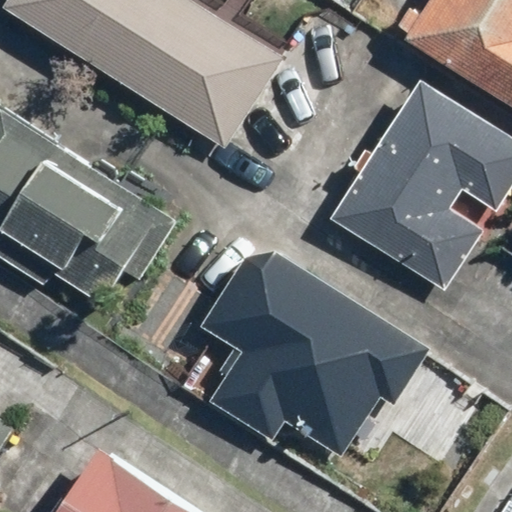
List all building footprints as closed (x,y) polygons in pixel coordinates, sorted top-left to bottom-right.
[(225,151),(286,59),(195,0),(13,0),(8,8),(225,151)] [(511,104),(511,0),(436,0),(412,37),(511,104)] [(448,290),(486,231),(452,209),(464,190),(498,212),(511,191),(511,135),(426,80),(336,218),(448,290)] [(0,236),(1,237),(0,237),(0,260),(118,334),(188,223),(3,107),(0,111),(0,236)] [(214,407),(271,441),(280,424),(345,462),(380,402),(394,410),(430,348),(271,252),(244,259),(202,324),(247,351),(214,407)] [(0,453),(15,428),(0,418),(0,453)] [(200,511),(107,447),(61,511),(200,511)]
